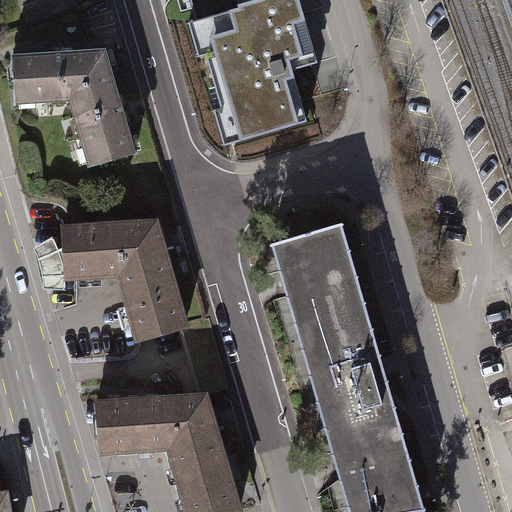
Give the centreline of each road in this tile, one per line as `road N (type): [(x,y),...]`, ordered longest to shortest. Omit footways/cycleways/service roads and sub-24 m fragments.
road 1 (residential): [(476,511),(371,157)]
road 2 (residential): [(197,205),(291,511)]
road 3 (primary): [(62,511),(0,257)]
road 4 (residential): [(138,0),(197,205)]
road 5 (residential): [(371,157),(197,205)]
road 6 (residential): [(341,0),(365,89),(371,157)]
